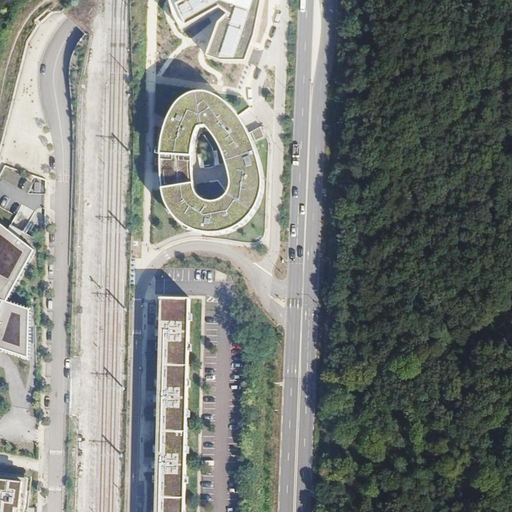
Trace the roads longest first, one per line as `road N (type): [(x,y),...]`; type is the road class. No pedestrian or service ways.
road 1 (residential): [(101,0),(63,40),(52,72),(65,160),(54,511)]
road 2 (residential): [(132,511),(136,299),(146,276),(176,249),(204,246),(238,256),(258,277)]
road 3 (residential): [(258,277),(275,250),(284,0)]
road 4 (primary): [(293,511),(300,330)]
road 5 (primary): [(301,291),(309,137)]
road 6 (primary): [(309,137),(329,0)]
road 7 (primary): [(307,0),(309,137)]
